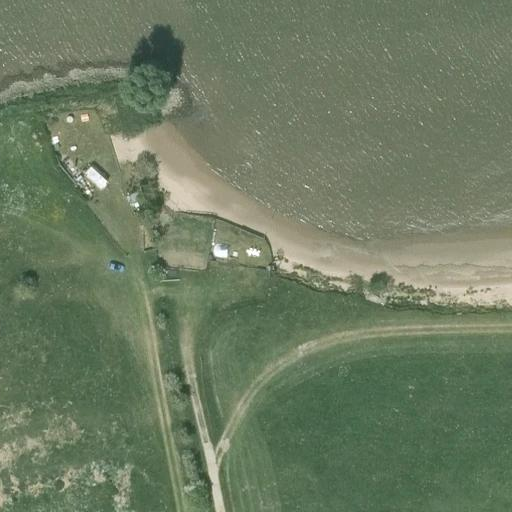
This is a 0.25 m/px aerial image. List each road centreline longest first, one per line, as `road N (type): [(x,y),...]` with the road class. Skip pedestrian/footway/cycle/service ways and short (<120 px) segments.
road 1 (track): [(511,320),(301,331),(271,344),(239,382),(212,469)]
road 2 (track): [(221,511),(192,369)]
